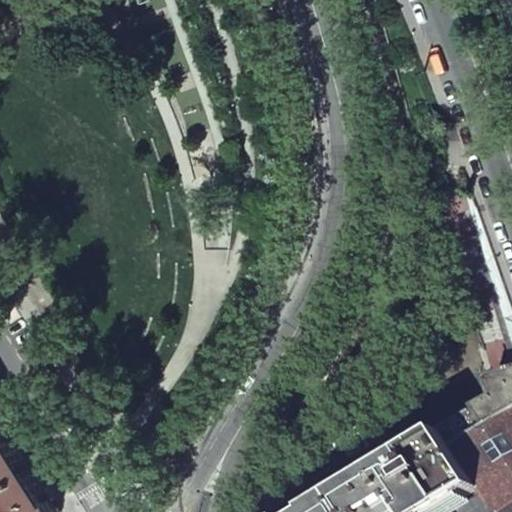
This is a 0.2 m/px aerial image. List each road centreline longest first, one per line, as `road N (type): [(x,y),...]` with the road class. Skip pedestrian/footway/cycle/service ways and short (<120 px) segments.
road 1 (secondary): [(210,481),(320,282),(340,203),(342,147),(311,0)]
road 2 (residential): [(511,222),(432,0)]
road 3 (residential): [(94,511),(0,359)]
